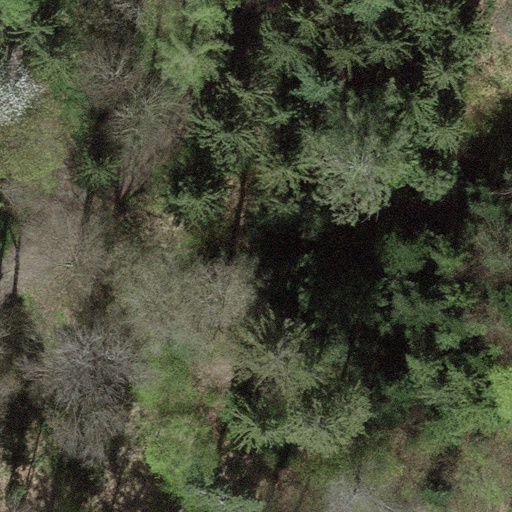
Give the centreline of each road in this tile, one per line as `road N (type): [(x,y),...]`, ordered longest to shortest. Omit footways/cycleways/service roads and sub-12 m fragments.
road 1 (track): [(0,288),(92,225),(179,127),(270,0)]
road 2 (track): [(0,17),(42,97),(92,225)]
